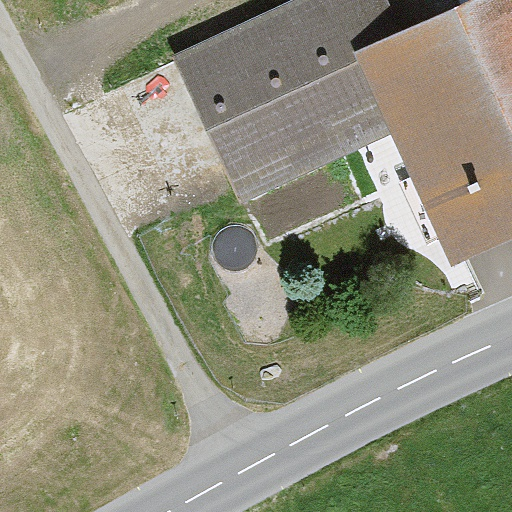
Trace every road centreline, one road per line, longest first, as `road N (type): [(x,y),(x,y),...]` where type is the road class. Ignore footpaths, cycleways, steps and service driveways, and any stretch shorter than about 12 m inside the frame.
road 1 (track): [(0,27),(239,471)]
road 2 (tertiary): [(511,337),(412,380),(169,511)]
